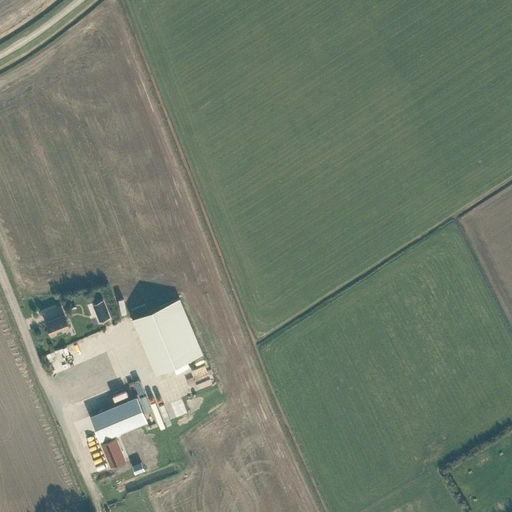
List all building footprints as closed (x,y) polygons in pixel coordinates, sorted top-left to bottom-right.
[(155,373),(203,353),(180,298),(132,318),(155,373)] [(65,315),(46,322),(51,335),(70,328),(65,315)] [(140,380),(134,383),(139,394),(145,392),(140,380)] [(146,394),(140,397),(146,413),(152,410),(146,394)] [(90,416),(100,440),(147,420),(137,396),(90,416)] [(116,436),(101,443),(111,466),(126,459),(116,436)] [(142,461),(132,465),(135,473),(145,470),(142,461)]
